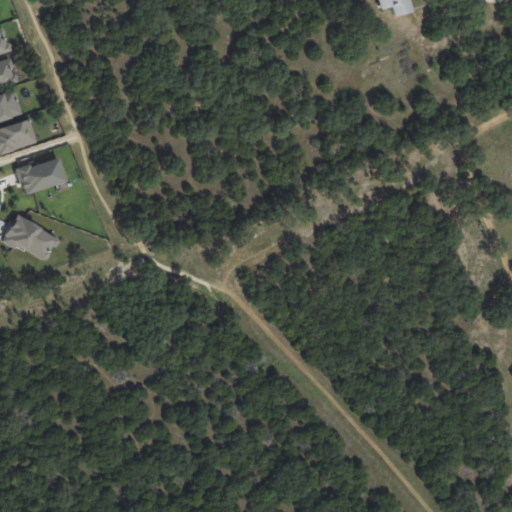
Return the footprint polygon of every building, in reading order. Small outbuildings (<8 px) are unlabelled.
[(407,0),(411,12),(392,17),(389,7),(378,10),(375,0),(407,0)] [(0,24),(0,50),(11,47),(8,40),(6,41),(4,34),(5,29),(3,26),(1,24),(0,24)] [(0,58),(0,85),(3,85),(3,86),(16,81),(13,74),(10,75),(8,68),(11,67),(7,56),(0,58)] [(0,121),(8,119),(8,118),(19,114),(14,99),(15,97),(13,92),(12,91),(11,90),(4,93),(3,89),(0,90),(0,121)] [(0,124),(0,151),(7,152),(34,144),(26,118),(4,125),(4,123),(0,124)] [(12,166),(13,169),(12,169),(17,183),(19,182),(20,186),(22,186),(24,193),(64,179),(56,154),(28,164),(27,161),(12,166)] [(15,244),(42,260),(55,238),(15,214),(0,238),(0,240),(12,248),(15,244)]
